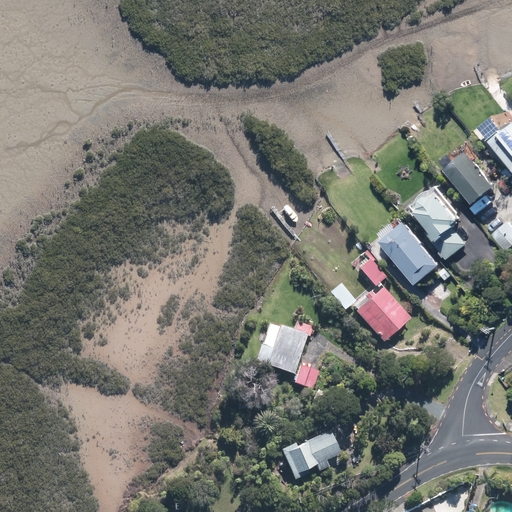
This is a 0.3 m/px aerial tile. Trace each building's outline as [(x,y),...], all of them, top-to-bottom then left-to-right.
[(511,121),(505,127),(493,112),(479,123),(511,163),(511,121)] [(450,169),(478,204),(500,186),(473,151),(450,169)] [(448,256),(451,260),(470,244),(458,229),(461,226),(459,224),(464,220),(441,191),(436,194),(435,194),(426,201),(426,208),(422,212),(435,228),(429,233),(444,251),(441,253),(445,258),(448,256)] [(386,241),(422,284),(446,264),(411,222),(401,229),(396,224),(385,233),(390,239),(386,241)] [(511,246),(511,225),(508,222),(492,235),(506,252),(511,246)] [(360,268),(376,286),(386,277),(371,259),(360,268)] [(331,292),(345,310),(356,301),(341,283),(331,292)] [(357,311),(384,342),(412,318),(384,287),(375,295),(371,291),(365,296),(369,300),(357,311)] [(256,361),(295,374),(308,336),(310,336),(314,326),(297,321),(295,329),(281,324),(281,326),(269,322),(256,361)] [(294,382),(312,389),(319,372),(301,365),(294,382)] [(338,454),(327,431),(294,447),(291,443),(278,449),(292,479),(315,468),(316,471),(327,466),(324,460),(338,454)]
